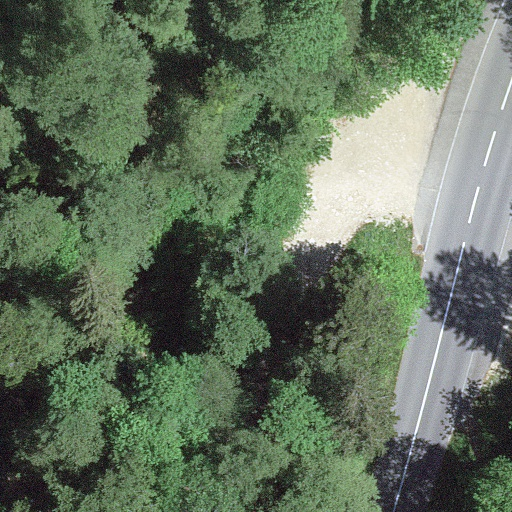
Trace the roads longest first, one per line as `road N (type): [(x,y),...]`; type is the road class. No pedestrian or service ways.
road 1 (track): [(494,133),(264,232),(130,511)]
road 2 (secondary): [(394,511),(511,85)]
